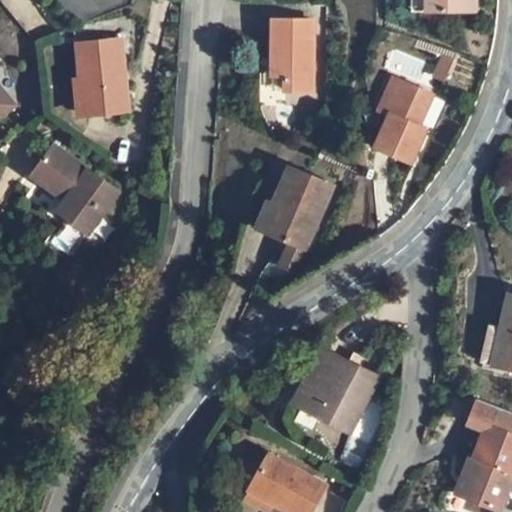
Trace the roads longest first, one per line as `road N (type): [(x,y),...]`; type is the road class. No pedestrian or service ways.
road 1 (residential): [(67,511),(86,441),(197,231),(202,0)]
road 2 (residential): [(125,511),(227,358),(410,230)]
road 3 (residential): [(410,230),(420,319),(409,425),(371,511)]
road 4 (residential): [(410,230),(461,166),(497,91),(511,4)]
